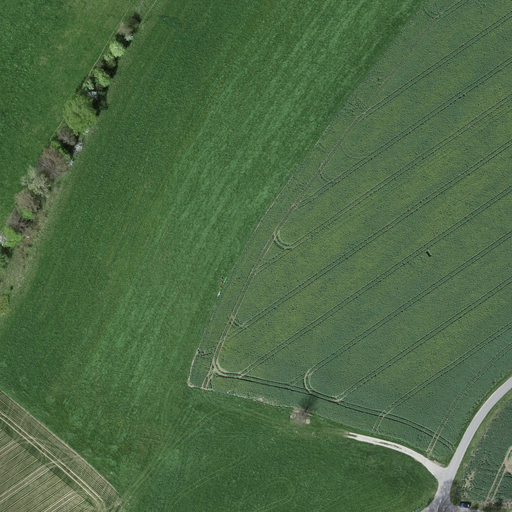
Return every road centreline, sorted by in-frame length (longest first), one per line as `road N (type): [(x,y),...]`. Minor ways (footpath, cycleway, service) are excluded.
road 1 (unclassified): [(437,511),(476,420),(511,380)]
road 2 (track): [(332,433),(383,444),(448,477)]
